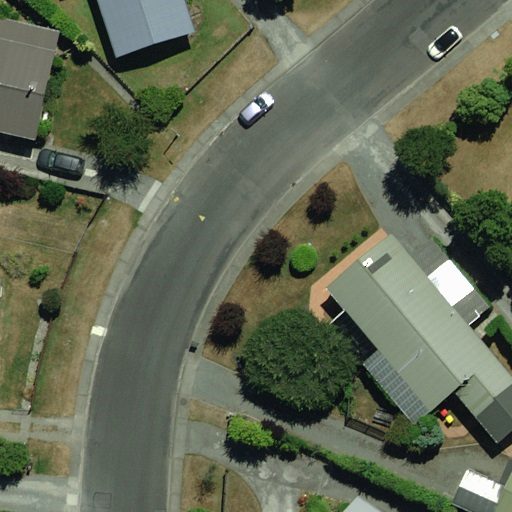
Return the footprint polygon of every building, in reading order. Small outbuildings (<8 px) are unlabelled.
[(185,0),(100,0),(121,63),(198,38),(185,0)] [(72,29),(0,7),(0,144),(35,155),(72,29)] [(511,373),(400,233),(332,286),(431,411),(459,388),(497,435),(511,423),(511,373)] [(405,511),(370,486),(350,511),(405,511)] [(511,511),(511,486),(502,511),(511,511)]
